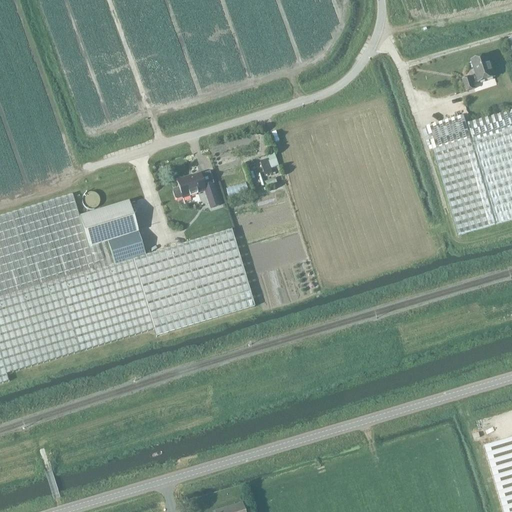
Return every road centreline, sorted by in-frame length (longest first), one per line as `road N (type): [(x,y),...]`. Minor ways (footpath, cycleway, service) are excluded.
road 1 (tertiary): [(63,511),(511,380)]
road 2 (unclassified): [(84,168),(330,93),(368,56),(379,0)]
